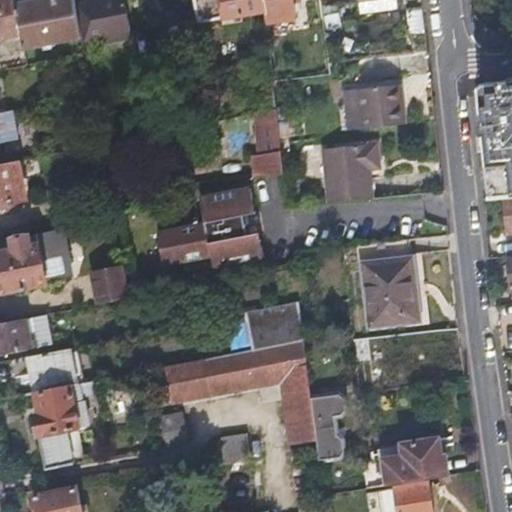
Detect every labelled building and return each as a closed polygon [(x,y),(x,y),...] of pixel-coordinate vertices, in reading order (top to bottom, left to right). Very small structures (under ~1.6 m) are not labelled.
[(0,0),(0,39),(24,34),(18,3),(17,0),(0,0)] [(82,36),(77,7),(76,0),(33,0),(18,3),(24,34),(26,48),(82,36)] [(95,0),(97,3),(77,7),(82,36),(102,32),(103,41),(132,35),(125,0),(95,0)] [(194,0),(197,21),(265,11),(263,0),(194,0)] [(263,0),(265,11),(266,24),(295,19),(292,0),(263,0)] [(400,9),(398,0),(359,0),(359,1),(360,0),(362,14),(400,9)] [(256,64),(263,113),(277,111),(271,61),(256,64)] [(511,82),(508,83),(508,81),(498,82),(497,84),(483,85),(477,96),(481,135),(479,136),(480,147),(482,148),(487,206),(496,206),(511,203),(511,82)] [(347,118),(349,118),(351,118),(348,93),(304,98),(308,135),(349,131),(347,118)] [(257,162),(259,175),(284,171),(277,111),(263,113),(268,155),(261,156),(262,162),(257,162)] [(0,115),(0,140),(21,136),(16,113),(0,115)] [(370,171),(375,170),(380,170),(378,144),(323,151),(328,204),(373,199),(370,171)] [(55,168),(53,154),(37,157),(40,171),(55,168)] [(0,204),(44,196),(40,171),(37,157),(0,164),(0,204)] [(284,171),(259,175),(252,177),(254,191),(286,187),(284,171)] [(511,203),(496,206),(497,218),(499,241),(511,239),(511,203)] [(231,240),(122,264),(129,294),(294,256),(290,222),(230,235),(231,240)] [(61,229),(37,234),(13,239),(15,249),(0,251),(0,284),(1,290),(45,281),(40,254),(66,249),(61,229)] [(364,243),(368,283),(372,323),(417,318),(409,238),(364,243)] [(129,294),(122,264),(94,270),(101,301),(129,294)] [(244,309),(252,345),(303,334),(299,298),(244,309)] [(0,354),(21,351),(46,346),(43,333),(34,335),(30,317),(0,323),(0,354)] [(303,334),(252,345),(155,365),(159,385),(171,383),(175,402),(282,379),(289,441),(315,436),(310,393),(303,334)] [(36,392),(77,383),(70,347),(29,355),(36,392)] [(95,379),(77,383),(36,392),(41,415),(34,416),(38,436),(39,436),(47,469),(86,461),(78,427),(89,425),(83,397),(98,393),(95,379)] [(336,389),(310,393),(315,436),(317,456),(337,453),(338,445),(337,432),(332,426),(329,406),(338,405),(341,398),(340,392),(336,389)] [(170,413),(173,427),(176,440),(203,434),(197,407),(170,413)] [(443,452),(442,445),(441,437),(404,441),(405,446),(375,450),(379,483),(451,473),(448,452),(443,452)] [(391,485),(393,503),(394,511),(428,511),(425,482),(391,485)] [(33,511),(79,511),(75,487),(31,496),(33,511)]
